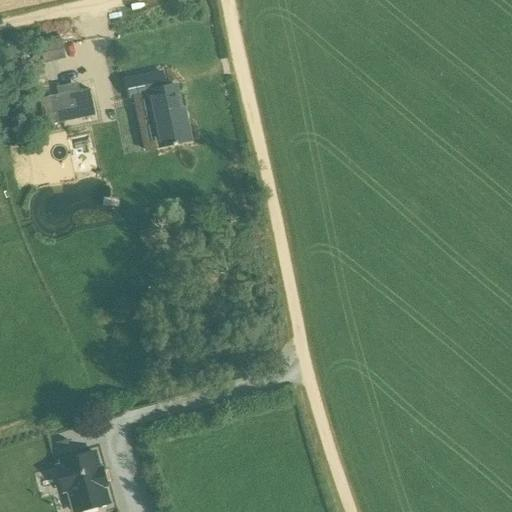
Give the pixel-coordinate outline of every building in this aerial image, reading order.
[(65,59),(61,38),(39,43),(44,63),(65,59)] [(164,87),(160,72),(126,80),(129,96),(149,92),(161,146),(190,140),(187,123),(184,124),(181,112),(175,85),(164,87)] [(54,124),(94,115),(89,89),(48,97),(54,124)] [(90,133),(66,138),(76,183),(100,177),(90,133)] [(100,468),(96,452),(61,462),(62,465),(58,466),(65,490),(69,489),(75,511),(109,501),(105,485),(106,485),(101,467),(100,468)]
